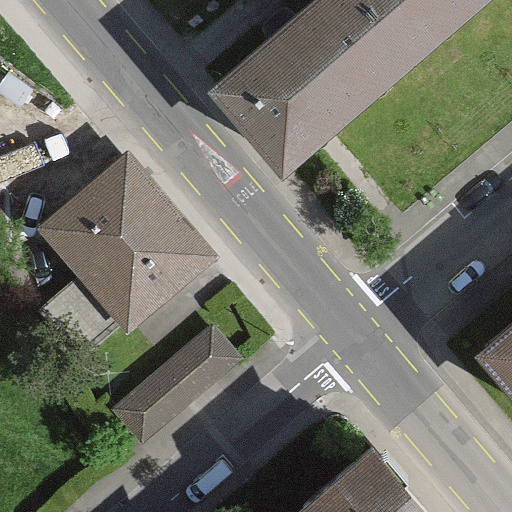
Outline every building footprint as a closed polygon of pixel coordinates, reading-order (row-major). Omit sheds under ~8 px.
[(412,55),(365,0),(310,0),(215,81),(285,162),(412,55)] [(476,0),(365,0),(412,55),(476,0)] [(202,250),(126,155),(38,224),(113,320),(202,250)] [(511,305),(479,334),(511,371),(511,305)] [(212,321),(116,401),(143,432),(239,352),(212,321)] [(411,511),(340,428),(259,496),(272,511),(411,511)]
